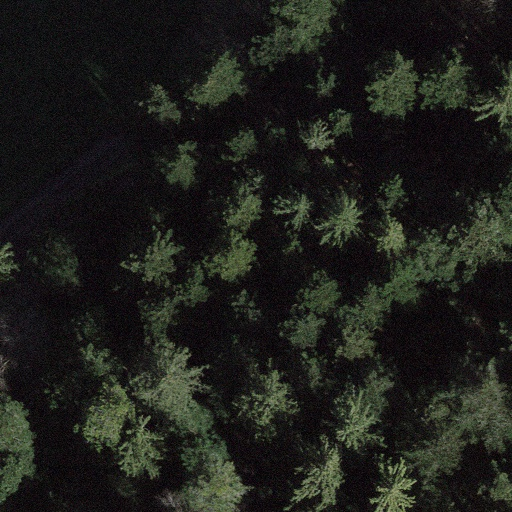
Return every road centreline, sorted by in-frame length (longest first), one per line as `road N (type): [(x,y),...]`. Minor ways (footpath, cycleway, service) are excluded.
road 1 (track): [(511,29),(314,101),(20,226)]
road 2 (track): [(292,0),(0,240)]
